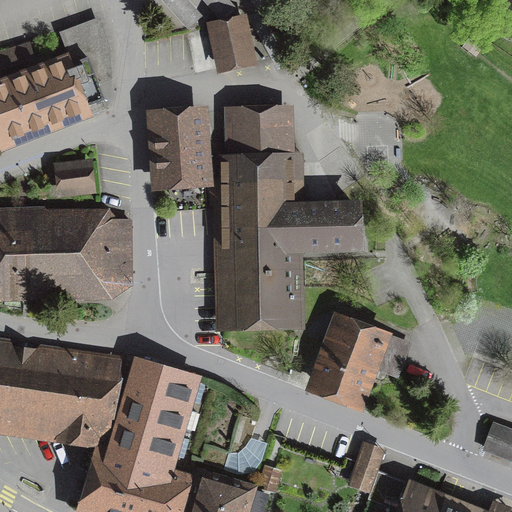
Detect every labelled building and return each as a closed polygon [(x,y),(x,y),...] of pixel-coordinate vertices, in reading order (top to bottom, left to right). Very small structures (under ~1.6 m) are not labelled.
[(164,0),(189,27),(204,14),(191,0),(164,0)] [(187,32),(195,73),(248,62),(240,27),(217,32),(216,26),(187,32)] [(76,27),(60,33),(70,58),(86,53),(76,27)] [(0,51),(0,67),(33,57),(28,43),(0,51)] [(103,99),(88,58),(0,90),(0,124),(6,139),(103,99)] [(226,160),(230,321),(291,320),(289,247),(357,246),(355,206),(289,207),(287,111),(233,113),(234,160),(226,160)] [(201,113),(154,117),(159,183),(205,180),(201,113)] [(65,171),(66,188),(87,186),(85,169),(65,171)] [(0,216),(0,295),(14,295),(14,287),(131,284),(130,221),(11,223),(11,217),(0,216)] [(340,324),(317,385),(357,400),(371,364),(397,373),(407,345),(381,335),(379,339),(340,324)] [(0,419),(100,433),(110,365),(0,350),(0,419)] [(144,365),(119,449),(170,464),(195,380),(144,365)] [(487,446),(486,448),(511,458),(511,433),(494,426),(494,428),(499,430),(492,448),(487,446)] [(383,452),(365,446),(351,482),(370,489),(383,452)] [(88,511),(180,511),(191,477),(105,451),(88,511)] [(265,469),(261,485),(275,489),(280,473),(265,469)] [(378,470),(368,499),(395,509),(406,482),(378,470)] [(193,504),(190,511),(260,511),(266,495),(201,477),(197,489),(192,487),(187,503),(193,504)] [(482,511),(412,484),(401,511),(500,511),(490,508),(488,511),(482,511)]
